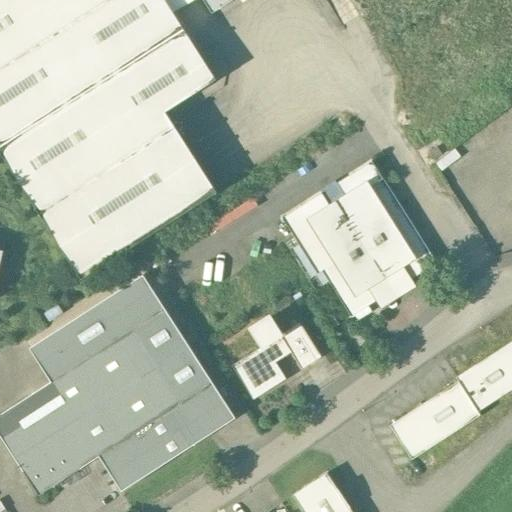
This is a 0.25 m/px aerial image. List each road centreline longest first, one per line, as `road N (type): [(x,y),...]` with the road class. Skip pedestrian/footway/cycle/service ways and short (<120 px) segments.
road 1 (residential): [(331,407),(511,279)]
road 2 (residential): [(172,511),(331,407)]
road 3 (residential): [(417,511),(511,421)]
road 4 (residential): [(331,407),(394,511)]
